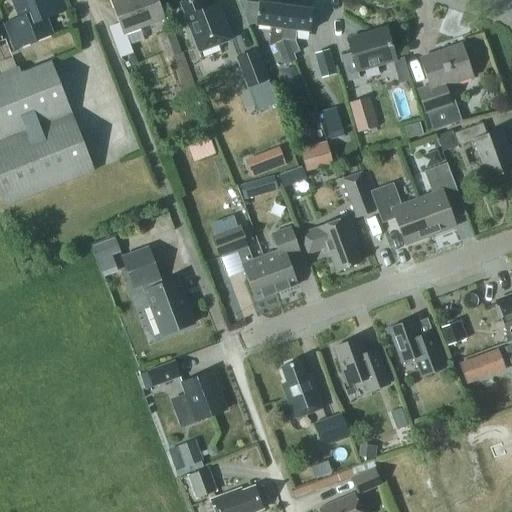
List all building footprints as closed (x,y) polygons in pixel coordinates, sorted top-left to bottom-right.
[(65,12),(65,11),(60,0),(11,0),(19,21),(4,26),(13,50),(50,36),(44,20),(65,12)] [(153,0),(113,0),(112,1),(125,35),(129,45),(143,39),(140,29),(162,21),(153,0)] [(197,52),(231,39),(217,4),(203,9),(199,0),(187,0),(180,3),(185,16),(184,17),(197,52)] [(280,40),(285,6),(258,3),(255,25),(271,27),(269,44),(275,42),(279,53),(291,49),(287,38),(280,40)] [(291,49),(279,53),(283,65),(295,60),(293,54),(299,52),(295,41),(295,39),(296,30),(309,32),(311,9),(285,6),(280,40),(287,38),(291,49)] [(350,53),(340,56),(347,82),(358,78),(356,72),(395,60),(386,28),(346,39),(350,53)] [(172,31),(158,36),(166,58),(180,53),(172,31)] [(422,57),(421,57),(431,89),(428,90),(427,86),(415,90),(424,114),(426,114),(432,131),(460,120),(453,101),(449,102),(443,85),(469,76),(458,45),(457,45),(457,46),(422,58),(422,57)] [(268,80),(256,48),(234,57),(247,89),(268,80)] [(316,55),(321,73),(323,78),(336,75),(329,51),(316,55)] [(132,52),(125,54),(130,67),(137,64),(132,52)] [(0,200),(2,206),(21,198),(91,170),(49,62),(19,74),(16,69),(0,75),(0,200)] [(357,132),(377,126),(369,97),(348,103),(357,132)] [(323,112),(329,132),(341,128),(336,109),(323,112)] [(405,125),(408,137),(422,134),(419,122),(405,125)] [(442,151),(458,145),(475,139),(490,179),(511,170),(511,162),(500,130),(486,136),(481,123),(452,133),(451,131),(436,137),(442,151)] [(329,132),(327,132),(329,140),(344,136),(341,128),(329,132)] [(187,145),(192,161),(215,154),(210,138),(187,145)] [(299,151),(305,172),(332,164),(326,143),(299,151)] [(250,179),(285,164),(277,145),(242,161),(250,179)] [(429,193),(415,198),(428,234),(454,225),(444,198),(457,194),(445,162),(421,171),(429,193)] [(301,168),(278,173),(281,186),(304,180),(301,168)] [(342,179),(356,217),(374,210),(360,172),(342,179)] [(428,234),(415,198),(400,204),(392,182),(369,190),(381,222),(393,218),(403,243),(428,234)] [(329,255),(334,270),(359,261),(354,247),(357,246),(346,217),(299,234),(306,253),(323,247),(326,257),(329,255)] [(218,258),(237,252),(241,264),(240,265),(253,300),(274,292),(261,257),(252,260),(247,248),(248,248),(240,226),(210,237),(218,258)] [(275,252),(261,257),(274,292),(295,284),(285,256),(297,252),(288,227),(269,234),(275,252)] [(114,238),(91,247),(96,261),(120,252),(114,238)] [(161,336),(193,324),(187,308),(188,308),(188,307),(187,307),(183,298),(184,298),(184,296),(183,297),(176,278),(160,284),(158,278),(159,278),(148,248),(121,258),(132,288),(142,284),(145,290),(144,291),(161,336)] [(511,293),(497,299),(505,321),(511,318),(511,293)] [(414,317),(389,326),(404,366),(416,362),(422,377),(446,368),(432,329),(420,333),(414,317)] [(462,340),(456,322),(440,327),(446,345),(462,340)] [(361,337),(335,346),(348,385),(365,379),(369,390),(391,383),(378,347),(366,351),(361,337)] [(479,356),(458,363),(466,384),(487,377),(479,356)] [(282,382),(294,417),(324,407),(313,376),(308,378),(301,358),(283,364),(288,380),(282,382)] [(144,389),(179,376),(173,361),(138,373),(144,389)] [(186,424),(225,409),(211,371),(181,382),(185,394),(176,398),(179,407),(175,408),(181,421),(186,424)] [(313,424),(322,447),(349,437),(341,414),(313,424)] [(359,445),(357,456),(374,458),(376,447),(359,445)] [(176,477),(204,466),(199,451),(180,458),(184,468),(174,471),(176,477)] [(216,491),(207,468),(186,476),(195,499),(216,491)] [(349,477),(355,492),(378,483),(372,468),(349,477)] [(210,499),(214,511),(249,511),(261,508),(253,486),(234,493),(233,491),(210,499)] [(318,508),(319,511),(360,511),(353,494),(318,508)]
